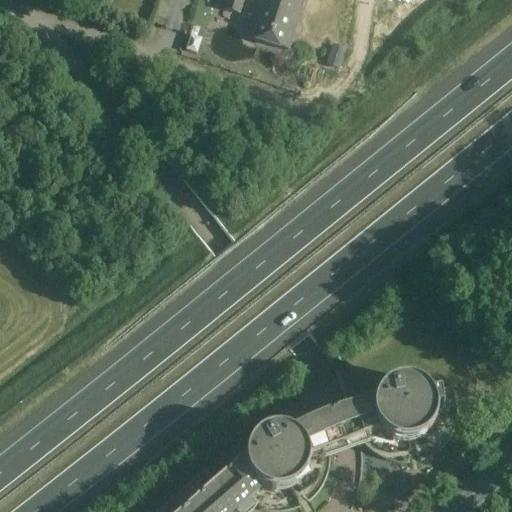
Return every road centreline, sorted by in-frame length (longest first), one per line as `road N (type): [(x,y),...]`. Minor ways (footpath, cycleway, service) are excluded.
road 1 (motorway): [(511,69),(0,472)]
road 2 (motorway): [(33,511),(511,130)]
road 3 (residential): [(18,0),(265,93)]
